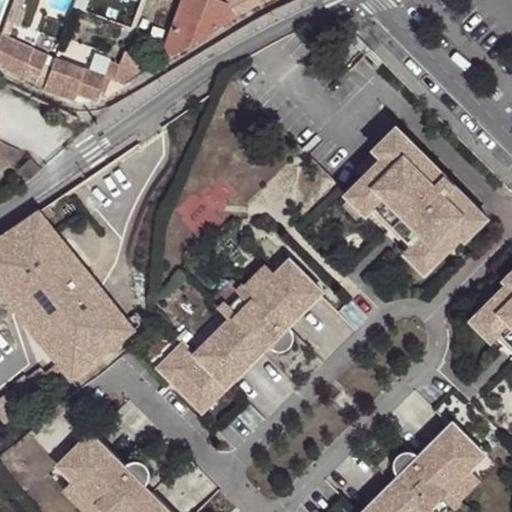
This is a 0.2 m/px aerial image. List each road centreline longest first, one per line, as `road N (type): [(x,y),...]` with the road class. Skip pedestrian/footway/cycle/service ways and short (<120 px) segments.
road 1 (residential): [(333,0),(161,92),(0,221)]
road 2 (residential): [(369,0),(511,148)]
